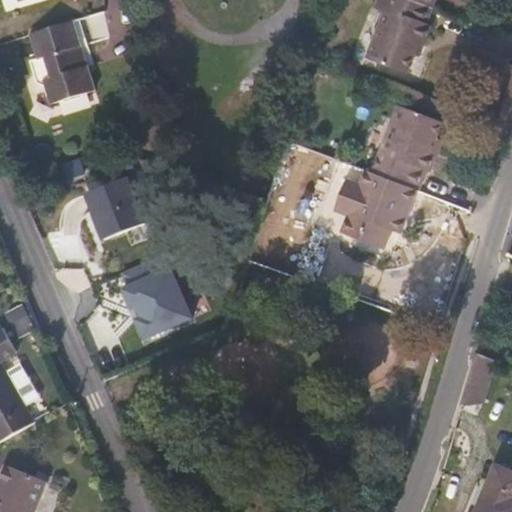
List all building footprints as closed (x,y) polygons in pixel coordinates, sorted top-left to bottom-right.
[(427,23),(432,8),(410,0),(377,0),(376,6),(386,10),(368,59),(408,74),(415,54),(420,57),(426,41),(432,25),(427,23)] [(410,0),(432,8),(435,0),(410,0)] [(80,20),(74,21),(31,35),(40,59),(33,61),(38,84),(47,89),(53,105),(96,91),(89,69),(82,47),(88,45),(80,20)] [(443,141),(437,138),(444,123),(399,106),(372,174),(418,190),(419,191),(427,171),(431,172),(437,157),(443,141)] [(63,166),(66,175),(85,169),(81,160),(63,166)] [(346,181),(339,199),(335,210),(349,216),(342,234),(384,250),(392,230),(401,234),(409,212),(418,190),(372,174),(366,171),(360,186),(346,181)] [(118,180),(77,197),(96,243),(137,225),(118,180)] [(192,324),(172,270),(117,290),(138,344),(192,324)] [(9,316),(18,335),(33,328),(24,309),(9,316)] [(0,443),(36,422),(1,361),(17,352),(3,328),(0,330),(0,443)] [(496,361),(478,354),(470,379),(463,405),(468,406),(483,404),(496,361)] [(308,399),(289,387),(268,424),(287,435),(308,399)] [(0,511),(35,511),(48,482),(6,465),(0,480),(0,511)] [(511,511),(511,472),(497,467),(485,496),(478,511),(511,511)]
